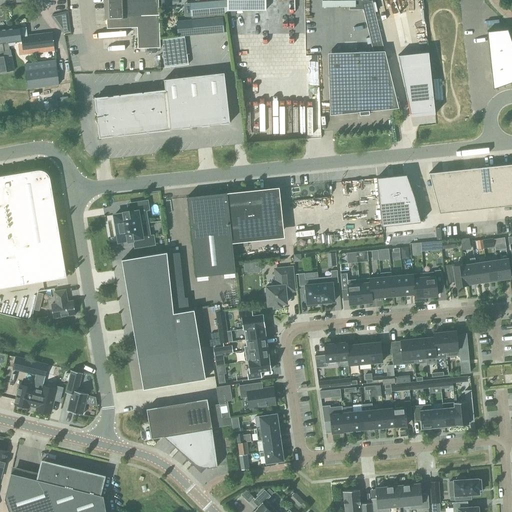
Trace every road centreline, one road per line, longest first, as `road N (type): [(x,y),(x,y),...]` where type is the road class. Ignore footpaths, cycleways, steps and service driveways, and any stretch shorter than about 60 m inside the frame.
road 1 (residential): [(504,445),(488,440),(302,460),(282,329),(492,309)]
road 2 (residential): [(74,188),(508,142)]
road 3 (unknown): [(242,171),(233,86),(219,53),(153,78),(85,88),(103,185)]
road 4 (residential): [(100,443),(107,408),(74,188)]
road 5 (tertiary): [(100,443),(159,462),(212,511)]
